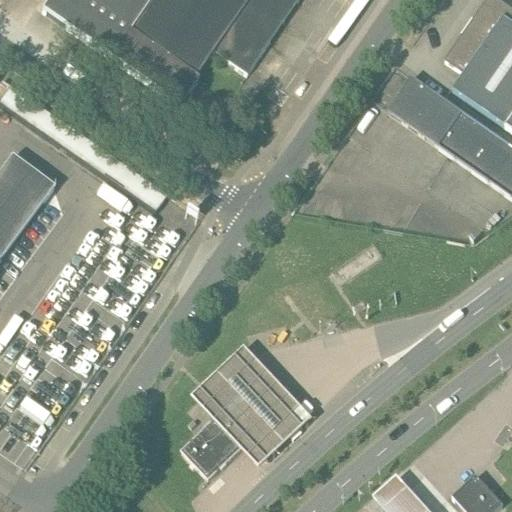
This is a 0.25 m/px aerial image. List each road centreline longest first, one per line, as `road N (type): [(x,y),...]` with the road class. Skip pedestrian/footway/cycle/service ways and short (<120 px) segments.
road 1 (primary): [(511,285),(354,412),(247,511)]
road 2 (unclassified): [(56,491),(249,224)]
road 3 (unclassified): [(249,224),(0,47)]
road 4 (unclassified): [(249,224),(407,0)]
road 5 (primary): [(315,511),(511,350)]
